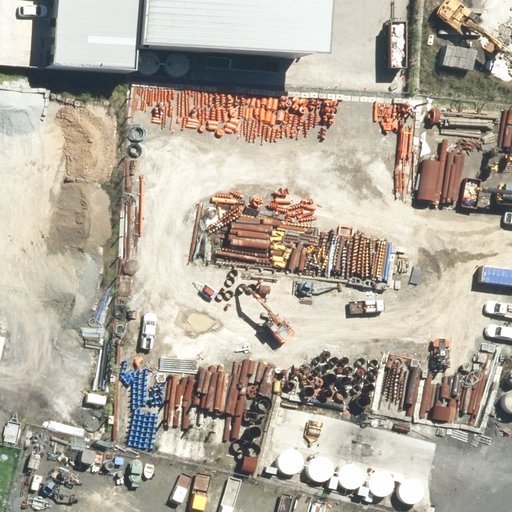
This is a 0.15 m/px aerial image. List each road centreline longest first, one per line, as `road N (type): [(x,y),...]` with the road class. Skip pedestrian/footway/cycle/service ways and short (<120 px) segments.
road 1 (unknown): [(229,334),(185,314),(165,278),(161,224),(184,187),(226,168),(391,217),(414,240),(418,341),(511,344)]
road 2 (unknown): [(418,341),(229,334)]
